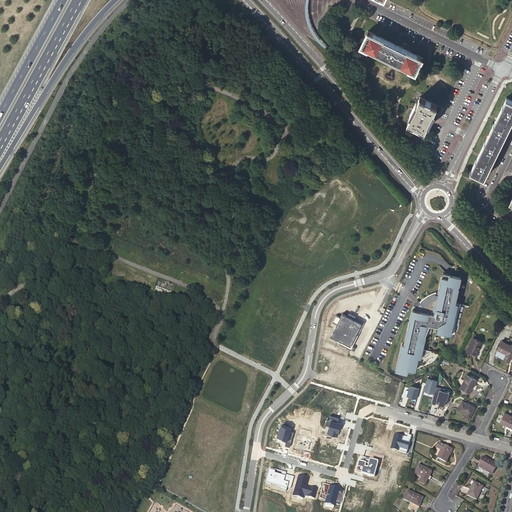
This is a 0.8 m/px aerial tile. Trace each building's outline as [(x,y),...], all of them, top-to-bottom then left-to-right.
[(423,57),(368,30),(361,44),(416,71),(423,57)] [(437,105),(420,96),(408,121),(425,129),(437,105)] [(511,121),(511,99),(506,97),(471,170),(485,176),(511,121)] [(461,276),(451,274),(450,278),(442,276),(437,298),(436,299),(435,299),(433,300),(432,301),(430,302),(429,303),(427,304),(426,305),(425,307),(421,303),(420,303),(420,304),(419,305),(418,306),(418,307),(417,307),(417,308),(416,309),(416,310),(412,309),(411,315),(405,344),(402,344),(397,370),(407,373),(408,372),(408,368),(416,370),(419,357),(421,358),(423,358),(425,357),(427,357),(428,356),(430,355),(431,353),(432,352),(432,350),(423,348),(426,335),(430,324),(439,327),(439,329),(438,331),(451,334),(452,332),(454,332),(454,330),(454,328),(454,325),(455,322),(455,320),(456,316),(457,312),(458,310),(459,307),(459,305),(460,303),(455,303),(460,280),(461,276)] [(482,342),(473,337),(466,351),(476,355),(482,342)] [(511,356),(511,345),(501,341),(495,354),(510,361),(511,356)] [(477,379),(467,375),(460,388),(470,393),(477,379)] [(424,390),(434,393),(436,386),(438,380),(428,377),(424,390)] [(416,398),(419,388),(410,385),(407,395),(409,396),(410,396),(412,396),(412,397),(416,398)] [(445,388),(436,386),(434,393),(431,402),(436,404),(436,402),(439,402),(439,403),(444,405),(446,399),(447,399),(450,391),(444,390),(445,388)] [(475,407),(462,400),(458,409),(466,413),(463,417),(469,420),(475,407)] [(500,421),(508,426),(511,427),(511,416),(504,412),(500,421)] [(339,417),(330,415),(329,419),(327,418),(325,424),(330,426),(328,433),(337,435),(341,424),(337,423),(338,422),(339,417)] [(278,436),(284,437),(283,439),(287,440),(285,445),(290,447),(294,432),(291,431),(292,427),(282,424),(281,425),(278,436)] [(437,458),(446,462),(450,456),(451,456),(452,454),(451,454),(453,450),(444,445),(440,443),(437,448),(441,450),(437,458)] [(378,463),(368,460),(369,459),(362,457),(358,467),(359,467),(358,471),(362,473),(374,477),(378,463)] [(479,466),(492,474),(497,465),(484,457),(479,466)] [(420,482),(425,485),(432,471),(419,465),(415,474),(422,477),(420,482)] [(468,495),(477,500),(483,486),(475,482),(468,495)] [(404,499),(419,507),(424,498),(409,490),(404,499)]
